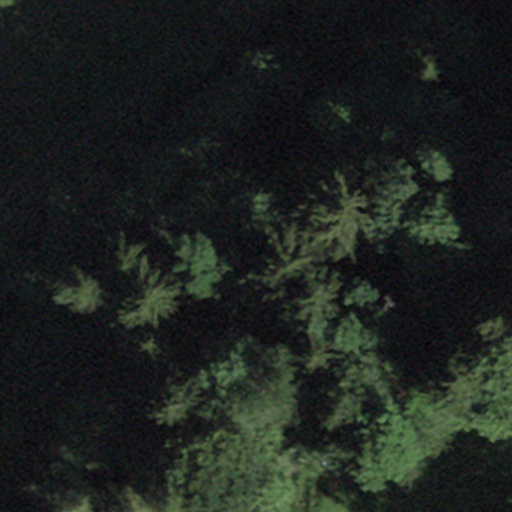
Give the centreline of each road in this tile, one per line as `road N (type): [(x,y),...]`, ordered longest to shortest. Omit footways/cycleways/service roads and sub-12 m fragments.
road 1 (track): [(0,207),(75,122),(234,0)]
road 2 (track): [(511,223),(436,401),(460,459),(511,474)]
